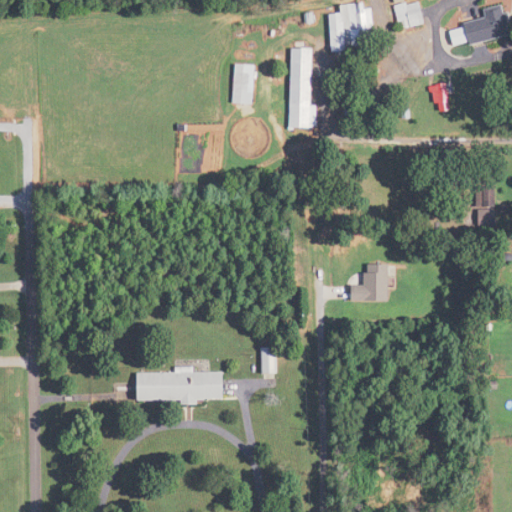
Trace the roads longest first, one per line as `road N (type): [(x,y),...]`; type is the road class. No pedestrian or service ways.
road 1 (residential): [(35,511),(30,224)]
road 2 (residential): [(327,511),(318,269)]
